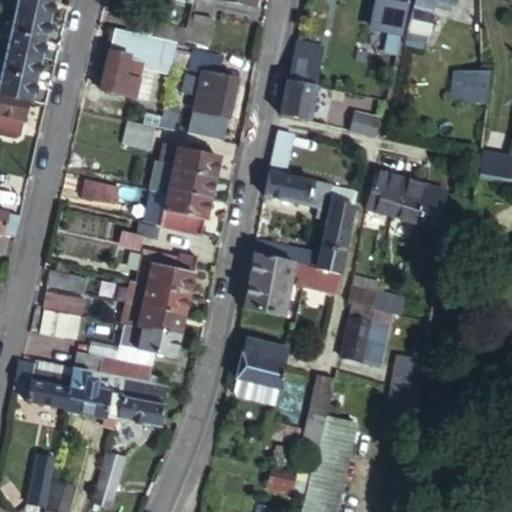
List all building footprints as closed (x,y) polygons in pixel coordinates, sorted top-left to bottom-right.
[(17,0),(15,11),(50,18),(53,0),(17,0)] [(384,0),(378,29),(403,34),(411,0),(384,0)] [(458,4),(459,0),(416,0),(414,8),(435,13),(437,4),(453,9),(455,3),(458,4)] [(414,8),(408,41),(427,45),(435,13),(414,8)] [(206,42),(213,13),(194,9),(188,38),(206,42)] [(10,31),(45,39),(50,18),(15,11),(10,31)] [(179,37),(182,23),(155,17),(153,31),(179,37)] [(172,37),(115,25),(102,87),(139,94),(147,62),(165,66),(172,37)] [(6,50),(41,58),(45,39),(10,31),(6,50)] [(329,42),(299,36),(294,55),(313,60),(308,81),(320,83),(329,42)] [(194,51),(221,58),(222,53),(195,47),(194,51)] [(2,70),(36,78),(41,58),(6,50),(2,70)] [(217,74),(221,58),(194,51),(190,67),(202,70),(192,107),(227,116),(237,79),(217,74)] [(313,60),(294,55),(289,77),(308,81),(313,60)] [(139,94),(166,100),(172,67),(165,66),(147,62),(139,94)] [(0,81),(0,92),(28,99),(32,100),(36,78),(2,70),(0,81)] [(455,97),(484,102),(489,74),(459,73),(455,97)] [(308,81),(289,77),(283,113),(312,120),(320,83),(308,81)] [(0,114),(23,119),(28,99),(0,92),(0,114)] [(355,129),(379,134),(384,113),(359,108),(355,129)] [(151,150),(155,134),(129,127),(124,143),(151,150)] [(283,130),(279,132),(294,137),(288,166),(272,163),(271,169),(303,176),(311,135),(283,130)] [(294,137),(279,132),(272,163),(288,166),(294,137)] [(160,157),(174,160),(178,144),(164,141),(160,157)] [(174,164),(215,173),(220,153),(178,144),(174,160),(174,164)] [(511,153),(483,148),(479,174),(511,178),(511,171),(511,153)] [(170,185),(211,195),(215,173),(174,164),(170,185)] [(303,176),(271,169),(267,192),(328,205),(330,198),(333,183),(303,176)] [(384,169),(374,206),(378,208),(391,172),(384,169)] [(378,208),(393,214),(404,176),(391,172),(378,208)] [(110,198),(114,182),(85,175),(81,192),(110,198)] [(393,214),(418,221),(428,184),(404,176),(393,214)] [(325,242),(347,247),(360,187),(333,183),(330,198),(334,199),(325,242)] [(428,184),(418,221),(437,227),(448,191),(428,184)] [(165,206),(169,190),(152,185),(144,217),(162,221),(165,206)] [(165,206),(206,216),(211,195),(170,185),(169,190),(165,206)] [(452,191),(449,211),(473,214),(476,195),(452,191)] [(320,241),(325,242),(334,199),(330,198),(328,205),(320,241)] [(165,206),(162,221),(204,231),(206,216),(165,206)] [(0,232),(7,233),(11,211),(0,208),(0,232)] [(7,233),(16,235),(21,213),(11,211),(7,233)] [(160,235),(162,226),(141,222),(139,231),(160,235)] [(122,230),(119,243),(140,249),(143,235),(122,230)] [(311,245),(258,235),(256,249),(297,256),(308,258),(311,245)] [(181,257),(183,248),(149,241),(141,280),(150,282),(157,251),(181,257)] [(311,280),(339,286),(347,247),(325,242),(321,261),(317,260),(314,259),(311,280)] [(181,257),(198,260),(200,245),(184,243),(183,248),(181,257)] [(297,256),(256,249),(251,274),(291,283),(295,263),(297,256)] [(150,282),(191,293),(198,260),(181,257),(157,251),(150,282)] [(295,263),(309,266),(310,259),(308,258),(297,256),(295,263)] [(309,266),(306,279),(311,280),(314,259),(310,259),(309,266)] [(51,262),(47,279),(78,286),(82,269),(51,262)] [(368,287),(381,289),(383,280),(357,273),(355,284),(368,287)] [(291,283),(251,274),(246,303),(285,311),(291,283)] [(141,280),(133,278),(129,297),(136,298),(146,300),(150,282),(141,280)] [(146,300),(187,309),(191,293),(150,282),(146,300)] [(355,284),(351,300),(355,302),(366,304),(368,287),(355,284)] [(379,306),(381,289),(368,287),(366,304),(374,305),(379,306)] [(84,311),(87,297),(48,288),(44,303),(84,311)] [(379,306),(396,310),(401,311),(404,295),(381,289),(379,306)] [(130,323),(140,325),(146,300),(136,298),(129,297),(123,322),(127,322),(130,323)] [(140,325),(182,334),(187,311),(187,309),(146,300),(140,325)] [(366,304),(355,302),(352,315),(371,319),(374,305),(366,304)] [(285,311),(246,303),(243,317),(282,324),(285,311)] [(363,359),(344,354),(342,361),(383,370),(396,310),(379,306),(374,305),(371,319),(363,359)] [(371,319),(352,315),(344,354),(363,359),(371,319)] [(138,376),(152,380),(159,349),(178,353),(182,334),(140,325),(130,323),(127,322),(122,343),(119,359),(141,364),(138,376)] [(270,342),(291,346),(294,335),(272,331),(270,342)] [(266,341),(247,337),(243,348),(263,353),(266,341)] [(106,370),(129,375),(138,376),(141,364),(119,359),(122,343),(97,338),(94,351),(109,354),(106,370)] [(239,377),(282,387),(291,351),(291,346),(270,342),(266,341),(263,353),(243,348),(237,376),(239,377)] [(82,349),(78,364),(106,370),(109,354),(94,351),(82,349)] [(395,382),(421,389),(426,355),(400,351),(395,382)] [(37,368),(76,375),(78,364),(39,356),(37,364),(37,368)] [(37,364),(20,361),(17,378),(33,382),(32,388),(29,399),(69,406),(76,375),(37,368),(37,364)] [(108,413),(122,416),(129,375),(106,370),(78,364),(76,375),(69,406),(69,408),(108,415),(108,413)] [(321,444),(328,413),(336,376),(319,372),(303,440),(321,444)] [(129,375),(122,416),(163,424),(171,383),(152,380),(138,376),(129,375)] [(239,395),(277,404),(282,387),(239,377),(235,389),(239,395)] [(33,382),(17,378),(15,384),(32,388),(33,382)] [(386,428),(414,432),(421,389),(395,382),(386,428)] [(305,511),(338,511),(359,420),(328,413),(321,444),(305,511)] [(272,434),(298,439),(301,426),(275,420),(272,434)] [(305,491),(310,470),(292,465),(296,448),(278,443),(269,483),(305,491)] [(112,449),(97,498),(116,503),(130,455),(112,449)] [(44,506),(53,468),(41,465),(38,479),(36,479),(31,503),(44,506)] [(72,511),(76,511),(85,483),(63,476),(55,507),(72,511)]
